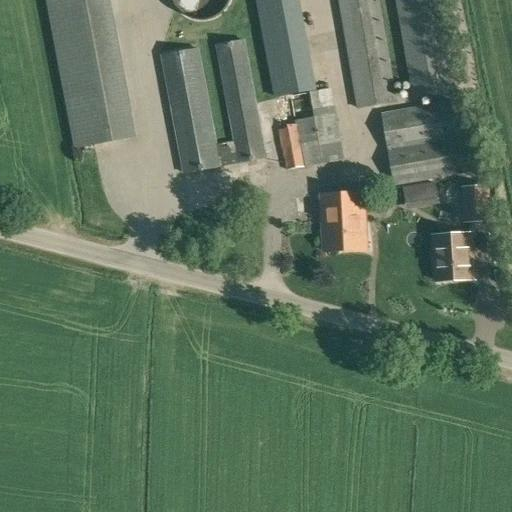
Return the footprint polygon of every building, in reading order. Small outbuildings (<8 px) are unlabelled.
[(48,0),(76,149),(135,138),(109,0),(48,0)] [(257,0),(274,98),(287,171),(345,160),(332,88),(317,91),(300,0),(257,0)] [(379,0),(337,0),(356,108),(398,101),(379,0)] [(396,0),(414,100),(454,93),(437,0),(396,0)] [(267,159),(246,39),(216,45),(222,81),(233,141),(217,144),(206,83),(200,49),(161,55),(183,174),(267,159)] [(394,187),(467,174),(456,101),(382,113),(394,187)] [(464,224),(492,222),(490,185),(461,186),(464,224)] [(324,252),(368,250),(365,192),(320,194),(324,252)] [(437,283),(473,281),(471,235),(435,237),(437,283)]
